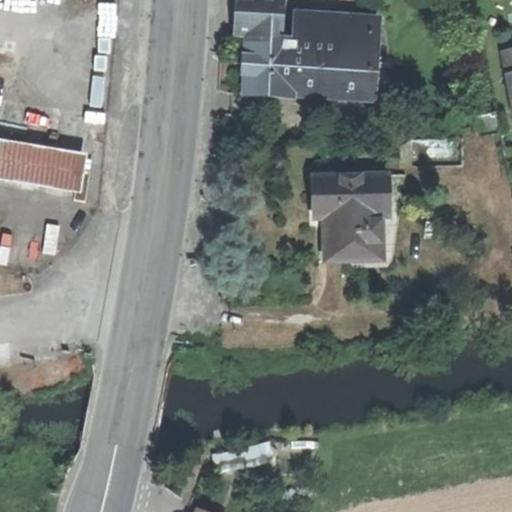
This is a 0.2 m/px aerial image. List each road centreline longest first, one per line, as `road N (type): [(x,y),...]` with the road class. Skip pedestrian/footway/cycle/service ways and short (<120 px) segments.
road 1 (trunk): [(163,0),(128,305),(85,511)]
road 2 (trunk): [(118,511),(151,364),(194,0)]
road 3 (unknown): [(0,343),(62,336),(128,305)]
